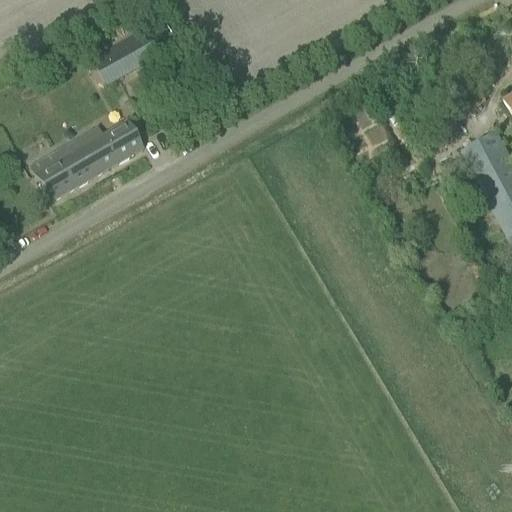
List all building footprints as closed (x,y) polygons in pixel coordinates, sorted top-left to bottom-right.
[(161,24),(92,63),(106,88),(176,50),(161,24)] [(94,39),(84,45),(89,54),(100,48),(94,39)] [(466,118),(483,101),(469,87),(452,104),(466,118)] [(511,98),(502,104),(511,119),(511,98)] [(49,207),(142,153),(126,127),(101,142),(95,133),(55,154),(60,164),(33,181),(39,189),(49,207)] [(511,167),(505,153),(496,136),(460,154),(469,172),(511,258),(511,167)] [(481,259),(469,265),(477,283),(490,277),(481,259)]
